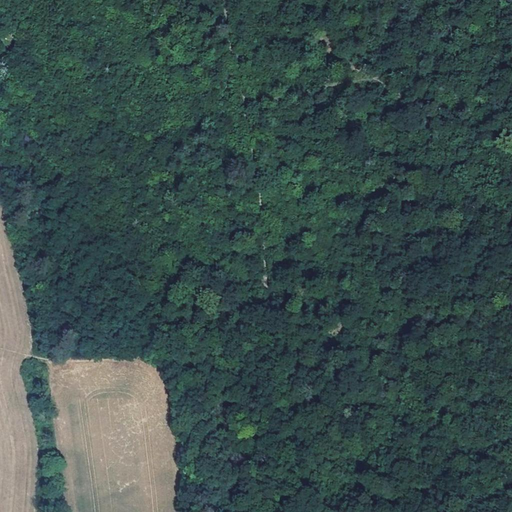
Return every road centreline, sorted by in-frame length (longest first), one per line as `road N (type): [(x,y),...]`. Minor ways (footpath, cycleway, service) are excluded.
road 1 (track): [(287,511),(234,39),(223,36),(202,0)]
road 2 (track): [(511,340),(445,105),(388,87),(318,39),(234,39)]
